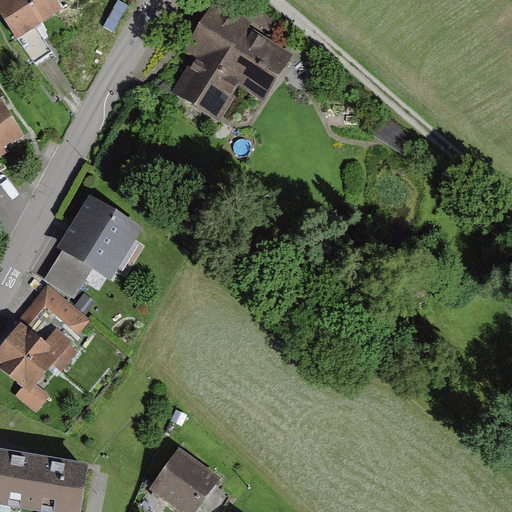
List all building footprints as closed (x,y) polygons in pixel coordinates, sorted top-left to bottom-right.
[(0,0),(0,12),(18,41),(85,0),(0,0)] [(218,5),(185,55),(194,61),(171,96),(220,128),(241,95),(263,110),(298,57),(218,5)] [(0,158),(8,153),(5,147),(23,136),(0,98),(0,158)] [(147,233),(93,199),(60,251),(115,285),(147,233)] [(50,287),(26,316),(39,326),(50,312),(83,339),(96,324),(50,287)] [(46,342),(23,325),(0,355),(0,372),(23,390),(16,399),(39,416),(53,398),(42,389),(57,369),(65,375),(85,350),(57,328),(46,342)] [(203,511),(224,483),(182,453),(153,495),(176,511),(203,511)] [(85,511),(91,472),(0,457),(0,511),(6,511),(85,511)]
